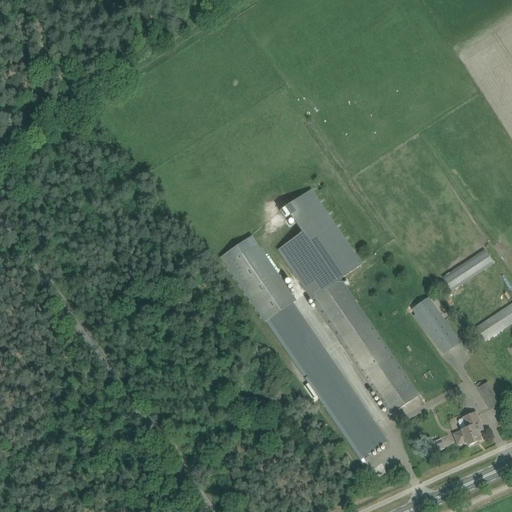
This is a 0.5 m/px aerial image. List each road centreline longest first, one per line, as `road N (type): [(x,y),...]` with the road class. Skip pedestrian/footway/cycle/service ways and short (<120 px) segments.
road 1 (unclassified): [(213,511),(0,214)]
road 2 (track): [(0,150),(233,3)]
